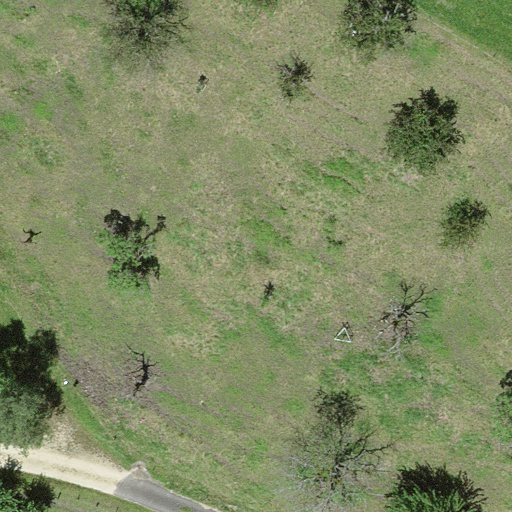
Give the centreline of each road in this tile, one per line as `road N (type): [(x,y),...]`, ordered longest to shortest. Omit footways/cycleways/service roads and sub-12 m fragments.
road 1 (track): [(174,511),(99,485),(0,467)]
road 2 (track): [(99,485),(6,349)]
